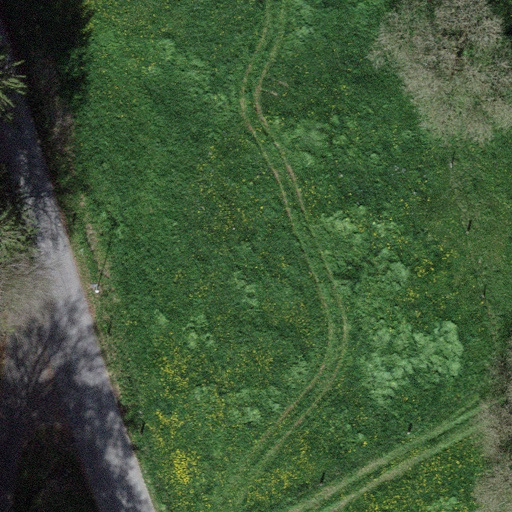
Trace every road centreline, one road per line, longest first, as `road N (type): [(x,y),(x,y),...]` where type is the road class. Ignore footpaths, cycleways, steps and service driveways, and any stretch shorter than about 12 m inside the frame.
road 1 (unclassified): [(0,99),(79,389),(125,511)]
road 2 (track): [(308,511),(489,407)]
